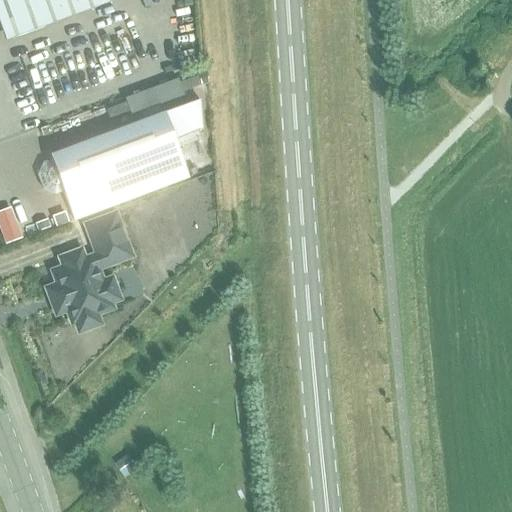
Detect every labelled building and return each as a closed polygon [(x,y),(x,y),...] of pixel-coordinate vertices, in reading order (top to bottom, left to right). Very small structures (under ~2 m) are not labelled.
[(0,0),(0,26),(2,33),(13,38),(114,0),(0,0)] [(197,76),(178,83),(182,93),(206,84),(205,71),(196,75),(197,76)] [(188,178),(174,140),(201,130),(199,100),(50,156),(51,160),(43,164),(37,175),(43,190),(54,195),(63,191),(74,221),(188,178)] [(125,102),(106,110),(110,120),(129,113),(125,102)] [(63,213),(52,218),(56,228),(67,223),(63,213)] [(104,285),(102,286),(96,269),(121,259),(126,248),(114,217),(88,227),(99,256),(82,263),(81,261),(78,258),(73,257),(69,259),(66,262),(66,266),(66,269),(54,273),(62,292),(61,292),(65,304),(66,303),(73,322),(78,321),(78,323),(82,326),(86,326),(90,325),(93,321),(94,317),(93,315),(110,308),(108,301),(109,301),(112,297),(108,286),(104,285)] [(15,220),(0,225),(0,230),(6,246),(22,240),(15,220)] [(31,221),(19,226),(24,238),(35,233),(31,221)] [(47,221),(35,225),(38,232),(49,228),(47,221)] [(129,455),(116,463),(126,477),(138,468),(129,455)]
